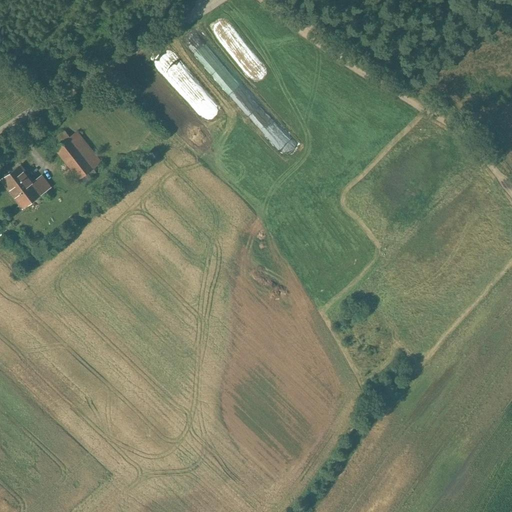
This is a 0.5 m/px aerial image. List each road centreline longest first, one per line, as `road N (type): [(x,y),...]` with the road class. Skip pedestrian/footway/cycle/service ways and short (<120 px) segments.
road 1 (track): [(254,0),(477,152),(511,192)]
road 2 (unclassified): [(0,133),(223,0)]
